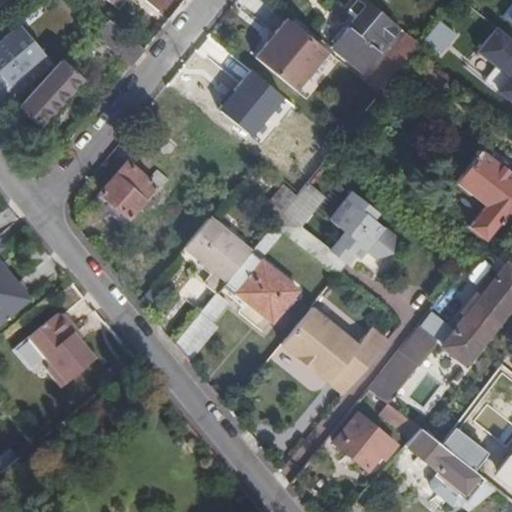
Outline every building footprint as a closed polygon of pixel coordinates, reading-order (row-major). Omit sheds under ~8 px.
[(362,72),(370,62),(386,43),(373,32),(377,28),(358,13),(331,46),(362,72)] [(327,50),(286,17),(254,56),(295,89),(327,50)] [(97,35),(109,20),(107,19),(92,31),(97,35)] [(439,19),(420,40),(437,55),(456,34),(439,19)] [(132,64),(144,49),(109,20),(97,35),(132,64)] [(367,82),(378,92),(391,76),(410,53),(418,43),(392,21),(385,30),(402,43),(392,55),(390,53),(377,69),(369,79),(367,82)] [(511,39),(496,28),(478,50),(511,76),(499,91),(511,101),(511,39)] [(0,35),(0,101),(4,106),(48,68),(40,58),(34,63),(11,35),(4,41),(0,35)] [(442,79),(412,59),(400,74),(430,95),(442,79)] [(38,122),(78,78),(59,62),(19,106),(38,122)] [(369,79),(377,69),(370,62),(362,72),(369,79)] [(492,231),(495,227),(511,205),(511,175),(480,150),(454,181),(483,204),(467,225),(480,236),(488,236),(492,231)] [(126,161),(114,174),(118,178),(130,164),(126,161)] [(155,186),(130,164),(118,178),(114,174),(98,192),(100,193),(126,217),(127,218),(155,186)] [(295,194),(294,196),(285,207),(282,210),(298,223),(323,193),(306,181),(297,192),(295,194)] [(277,216),(282,210),(285,207),(294,196),(282,186),(260,214),(271,224),(277,216)] [(126,217),(100,193),(95,199),(121,223),(126,217)] [(328,249),(350,268),(358,259),(366,265),(373,255),(384,264),(400,258),(402,241),(379,223),(385,217),(359,195),(336,223),(344,230),(328,249)] [(511,205),(495,227),(501,232),(511,217),(511,205)] [(277,216),(271,224),(334,274),(343,281),(352,270),(350,268),(328,249),(298,223),(282,210),(277,216)] [(208,215),(185,244),(227,278),(249,251),(250,249),(208,215)] [(222,284),(219,288),(238,304),(242,298),(271,321),(296,289),(249,251),(227,278),(222,284)] [(511,271),(511,268),(505,263),(455,328),(441,345),(465,365),(478,349),(477,348),(511,302),(511,276),(510,275),(511,271)] [(0,267),(0,324),(27,303),(0,267)] [(165,268),(166,288),(185,287),(184,267),(165,268)] [(226,303),(214,293),(199,313),(211,322),(226,303)] [(362,338),(314,299),(280,342),(344,394),(388,339),(371,326),(362,338)] [(199,313),(174,344),(187,360),(188,361),(216,327),(211,322),(199,313)] [(77,343),(81,339),(62,316),(54,316),(12,351),(29,372),(39,363),(61,389),(93,362),(77,343)] [(439,339),(419,323),(410,335),(388,363),(404,375),(416,362),(419,364),(439,339)] [(368,388),(360,399),(410,438),(418,428),(368,388)] [(385,457),(395,445),(357,413),(333,443),(366,469),(379,453),(385,457)] [(2,436),(20,458),(32,447),(14,426),(2,436)] [(410,438),(404,445),(437,472),(430,480),(430,488),(452,505),(459,504),(466,511),(494,487),(471,470),(439,444),(418,428),(410,438)] [(450,429),(439,444),(471,470),(483,453),(450,429)] [(0,475),(20,458),(2,436),(0,437),(0,475)] [(511,455),(493,478),(511,492),(511,455)]
